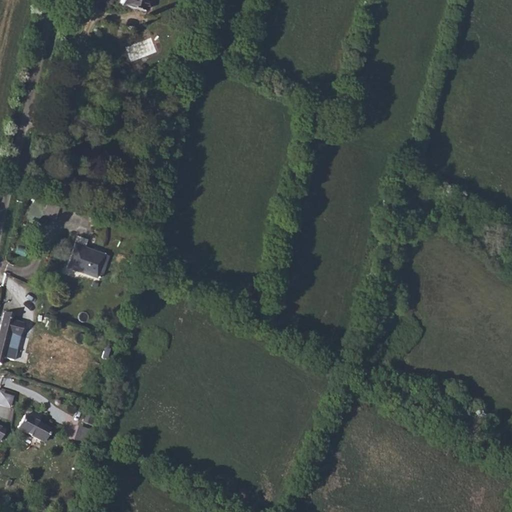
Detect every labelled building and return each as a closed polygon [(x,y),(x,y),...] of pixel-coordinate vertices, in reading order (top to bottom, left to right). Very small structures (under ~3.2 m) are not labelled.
[(122,8),(144,14),(147,0),(120,0),(119,7),(122,8)] [(121,12),(143,18),(144,14),(122,8),(121,12)] [(47,202),(43,214),(54,219),(59,207),(47,202)] [(98,271),(104,254),(84,246),(87,239),(77,236),(75,243),(66,267),(95,278),(96,276),(100,277),(102,272),(98,271)] [(98,271),(102,272),(108,256),(104,254),(98,271)] [(0,329),(0,365),(13,315),(4,313),(0,329)] [(101,358),(106,360),(110,351),(105,349),(101,358)] [(0,404),(11,406),(13,395),(0,392),(0,404)] [(17,428),(43,443),(50,430),(24,416),(19,424),(0,413),(0,428),(6,432),(9,426),(16,430),(17,428)]
